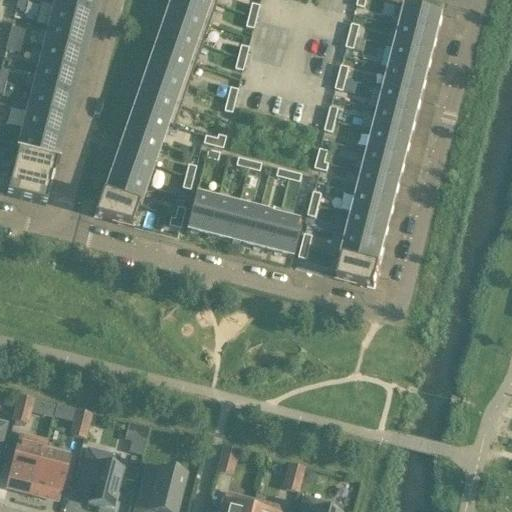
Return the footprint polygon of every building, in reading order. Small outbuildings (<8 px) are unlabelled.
[(23,13),(26,1),(22,0),(17,0),(15,11),(23,13)] [(97,0),(55,0),(54,8),(93,18),(97,0)] [(199,0),(170,0),(166,12),(208,26),(215,6),(199,0)] [(358,0),(356,8),(364,10),(366,0),(358,0)] [(248,18),(255,20),(258,8),(251,6),(248,18)] [(406,6),(400,28),(437,37),(442,16),(422,11),(422,10),(406,6)] [(54,8),(49,29),(88,39),(93,18),(54,8)] [(166,12),(159,32),(201,47),(208,26),(166,12)] [(252,32),(255,20),(248,18),(245,30),(252,32)] [(351,27),(348,38),(356,40),(359,29),(351,27)] [(400,28),(395,49),(432,58),(437,37),(400,28)] [(10,29),(7,41),(16,43),(19,31),(10,29)] [(88,39),(49,29),(43,50),(82,60),(88,39)] [(159,32),(152,53),(194,67),(201,47),(159,32)] [(356,40),(348,38),(345,50),(353,52),(356,40)] [(13,54),(16,43),(7,41),(5,52),(13,54)] [(248,50),(240,48),(237,60),(245,62),(248,50)] [(395,49),(389,70),(426,79),(432,58),(395,49)] [(82,60),(43,50),(38,71),(77,81),(82,60)] [(152,53),(145,73),(187,88),(194,67),(152,53)] [(245,62),(237,60),(234,72),(242,74),(245,62)] [(338,80),(346,82),(349,70),(341,68),(338,80)] [(0,70),(0,83),(5,85),(8,73),(0,70)] [(389,70),(384,91),(421,100),(426,79),(389,70)] [(38,71),(32,92),(71,102),(77,81),(38,71)] [(145,73),(138,94),(180,108),(187,88),(145,73)] [(346,82),(338,80),(335,92),(343,94),(346,82)] [(226,102),(234,104),(237,93),(229,91),(226,102)] [(384,91),(379,112),(416,121),(421,100),(384,91)] [(32,92),(27,113),(66,123),(71,102),(32,92)] [(167,128),(172,130),(180,108),(138,94),(131,114),(167,127),(167,128)] [(231,116),(234,104),(226,102),(223,114),(231,116)] [(327,122),(335,124),(338,112),(330,110),(327,122)] [(379,112),(373,132),(410,142),(416,121),(379,112)] [(61,145),(66,123),(27,113),(22,134),(61,145)] [(131,114),(124,135),(160,147),(167,128),(167,127),(131,114)] [(335,124),(327,122),(324,133),(332,135),(335,124)] [(373,132),(368,153),(405,163),(410,142),(373,132)] [(22,134),(16,156),(55,166),(61,145),(22,134)] [(124,135),(117,155),(153,168),(160,147),(124,135)] [(217,138),(216,142),(214,150),(222,152),(225,140),(217,138)] [(214,150),(216,142),(204,139),(202,147),(214,150)] [(316,163),(324,165),(327,154),(319,152),(316,163)] [(217,164),(219,156),(207,153),(205,161),(217,164)] [(368,153),(363,174),(400,184),(405,163),(368,153)] [(117,155),(110,176),(146,188),(153,168),(117,155)] [(50,187),(55,166),(16,156),(11,177),(50,187)] [(247,171),(249,164),(237,161),(235,168),(247,171)] [(324,165),(316,163),(314,171),(326,174),(328,166),(324,165)] [(260,167),(249,164),(247,171),(258,174),(260,167)] [(184,179),(192,181),(195,169),(187,167),(184,179)] [(290,174),(278,171),(276,179),(288,182),(290,174)] [(290,174),(288,182),(300,185),(302,177),(290,174)] [(363,174),(357,195),(394,205),(400,184),(363,174)] [(110,176),(103,195),(103,196),(137,208),(137,209),(139,210),(146,188),(110,176)] [(44,208),(50,187),(11,177),(5,198),(44,208)] [(189,193),(192,181),(184,179),(181,191),(189,193)] [(130,229),(137,209),(137,208),(103,196),(103,195),(101,194),(93,219),(110,223),(110,224),(130,229)] [(310,206),(318,208),(321,197),(313,195),(310,206)] [(357,195),(352,216),(389,226),(394,205),(357,195)] [(206,239),(216,202),(194,196),(185,233),(206,239)] [(237,207),(216,202),(206,239),(228,244),(237,207)] [(307,218),(315,220),(318,208),(310,206),(307,218)] [(258,213),(237,207),(228,244),(249,250),(258,213)] [(176,210),(173,222),(181,224),(184,212),(176,210)] [(280,218),(258,213),(249,250),(270,255),(280,218)] [(352,216),(346,237),(384,247),(389,226),(352,216)] [(301,224),(280,218),(270,255),(292,261),(301,224)] [(167,229),(179,232),(181,224),(173,222),(169,221),(167,229)] [(300,249),(307,251),(310,239),(303,237),(300,249)] [(346,237),(341,260),(342,261),(343,260),(378,269),(378,268),(384,247),(346,237)] [(300,249),(296,261),(304,263),(307,251),(300,249)] [(380,268),(378,268),(378,269),(343,260),(342,261),(337,282),(356,287),(374,291),(380,268)] [(5,396),(2,408),(14,411),(17,399),(5,396)] [(19,399),(13,423),(25,426),(31,402),(19,399)] [(77,414),(71,438),(83,441),(89,417),(77,414)] [(143,455),(149,429),(133,425),(127,451),(143,455)] [(43,452),(44,452),(46,445),(20,438),(8,481),(22,485),(20,493),(31,496),(43,452)] [(217,474),(229,478),(236,454),(224,451),(217,474)] [(43,452),(31,496),(43,499),(45,491),(59,494),(68,459),(44,452),(43,452)] [(88,452),(82,476),(94,479),(87,506),(99,509),(98,511),(114,511),(118,497),(115,496),(121,473),(107,470),(110,458),(88,452)] [(290,468),(284,491),(296,495),(302,471),(290,468)] [(147,469),(136,510),(142,511),(175,511),(184,478),(147,469)] [(299,484),(310,486),(313,475),(302,472),(299,484)] [(250,511),(252,504),(225,497),(221,511),(250,511)]
